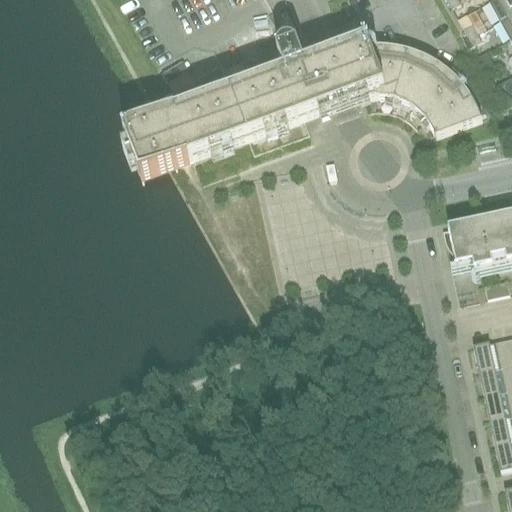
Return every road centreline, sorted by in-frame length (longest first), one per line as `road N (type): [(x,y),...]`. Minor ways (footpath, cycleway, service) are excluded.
road 1 (residential): [(415,198),(354,121),(308,0)]
road 2 (residential): [(475,511),(437,331)]
road 3 (residential): [(437,331),(415,198)]
